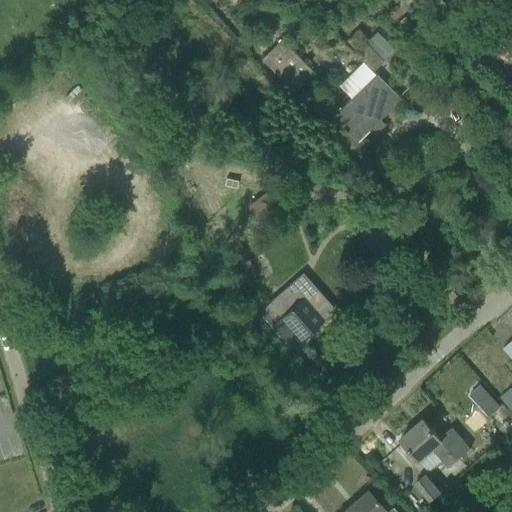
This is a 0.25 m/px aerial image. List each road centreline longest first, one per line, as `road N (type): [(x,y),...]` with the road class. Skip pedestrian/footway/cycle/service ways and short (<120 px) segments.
road 1 (residential): [(511,282),(262,511)]
road 2 (unclassified): [(61,511),(0,323)]
